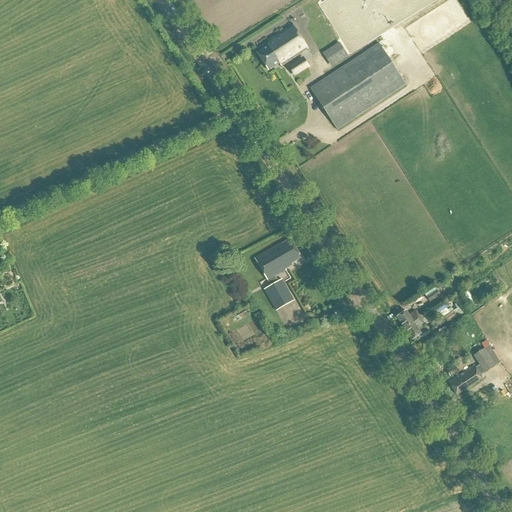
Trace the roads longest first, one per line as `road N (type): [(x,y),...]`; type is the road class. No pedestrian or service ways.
road 1 (tertiary): [(502,511),(236,112)]
road 2 (unclassified): [(0,218),(236,112)]
road 3 (tertiary): [(236,112),(162,0)]
